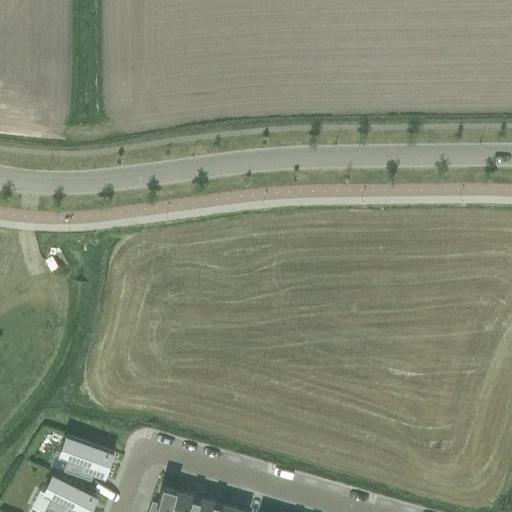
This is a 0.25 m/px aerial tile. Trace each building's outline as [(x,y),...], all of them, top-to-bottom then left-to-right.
[(102,476),(111,451),(65,435),(58,454),(67,457),(62,471),(90,481),(93,472),(102,476)] [(86,511),(95,495),(52,473),(42,492),(51,496),(44,509),(50,511),(86,511)] [(161,486),(156,502),(151,501),(146,511),(179,511),(185,493),(161,486)] [(185,493),(179,511),(200,511),(204,498),(185,493)] [(200,511),(225,511),(227,505),(204,498),(200,511)]
